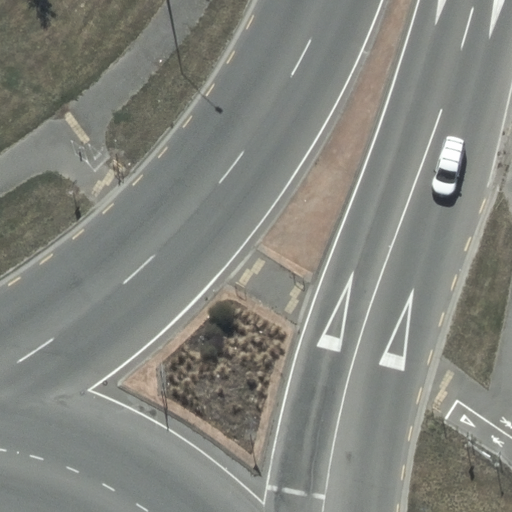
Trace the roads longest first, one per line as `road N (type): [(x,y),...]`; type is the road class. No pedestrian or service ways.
road 1 (secondary): [(474,0),(384,271),(324,511)]
road 2 (secondary): [(0,373),(141,270),(181,229),(267,116),(331,0)]
road 3 (secondary): [(0,445),(88,472),(153,511)]
